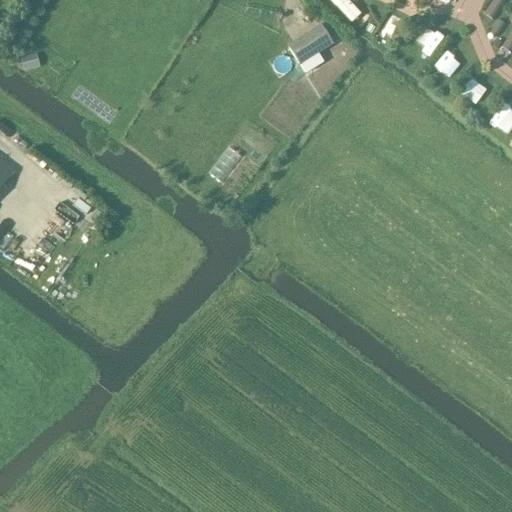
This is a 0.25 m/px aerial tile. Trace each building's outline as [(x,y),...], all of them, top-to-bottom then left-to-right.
[(320,27),(287,48),(288,49),(299,66),(305,75),(322,64),(317,56),(332,47),(331,45),(340,40),(324,26),(320,28),(320,27)] [(450,78),(458,66),(442,55),(433,67),(450,78)] [(23,73),(34,70),(30,57),(20,60),(23,73)] [(461,92),(477,101),(483,91),(468,82),(461,92)] [(511,110),(502,103),(489,119),(504,130),(511,118),(511,110)] [(0,164),(0,189),(12,174),(0,164)]
